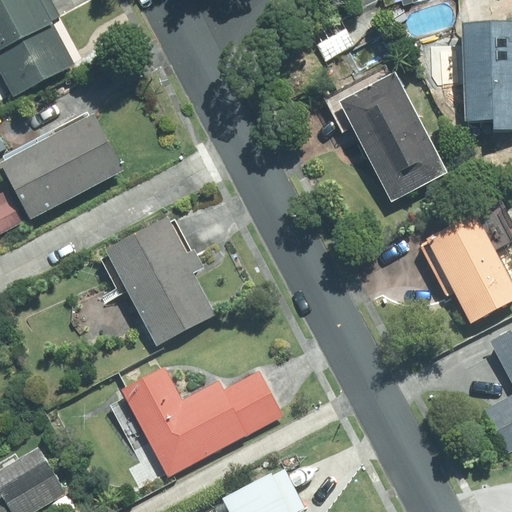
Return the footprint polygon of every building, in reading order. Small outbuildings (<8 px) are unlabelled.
[(0,0),(0,63),(17,96),(81,63),(47,0),(0,0)] [(511,37),(511,26),(452,29),(458,126),(483,125),(483,136),(511,133),(511,37)] [(348,29),(316,45),(326,63),(358,47),(348,29)] [(384,205),(439,176),(386,76),(379,79),(375,69),(318,99),(337,135),(344,130),(384,205)] [(100,114),(6,164),(36,219),(130,169),(100,114)] [(0,235),(25,222),(8,191),(0,194),(0,235)] [(511,239),(511,236),(495,204),(470,217),(469,215),(421,240),(422,243),(417,246),(443,296),(449,293),(466,325),(511,300),(511,295),(489,252),(511,239)] [(193,254),(174,218),(111,252),(161,347),(220,315),(198,274),(208,269),(199,251),(193,254)] [(511,449),(511,328),(487,342),(511,389),(511,394),(484,409),(506,452),(511,449)] [(187,402),(170,370),(126,393),(171,478),(252,435),(252,434),(286,416),(263,372),(229,390),(225,383),(187,402)] [(0,477),(0,511),(34,511),(74,489),(50,447),(0,477)] [(306,511),(313,508),(294,472),(283,478),(280,474),(227,501),(232,511),(306,511)]
